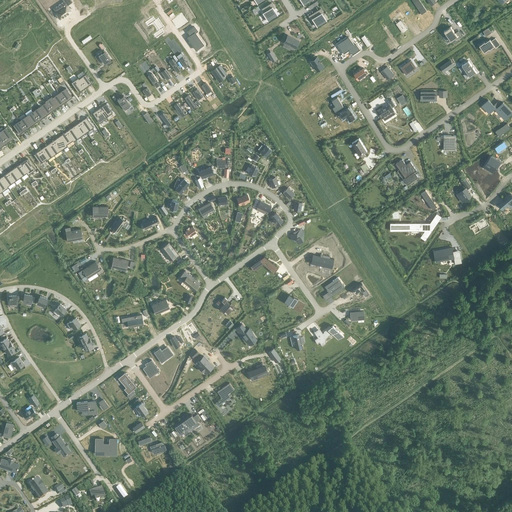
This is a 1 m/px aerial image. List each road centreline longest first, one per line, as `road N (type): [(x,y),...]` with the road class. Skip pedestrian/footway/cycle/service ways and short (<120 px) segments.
road 1 (residential): [(172,232),(192,199),(240,182),(269,193),(287,215),(284,232),(270,243)]
road 2 (residential): [(109,373),(72,305),(45,288),(0,292)]
road 3 (residential): [(339,69),(361,54),(384,61),(434,28),(454,0)]
road 4 (residential): [(511,175),(488,203),(448,221),(414,275)]
road 5 (residential): [(511,73),(395,148)]
road 6 (residential): [(210,63),(149,104),(128,82),(105,89)]
road 7 (residential): [(105,89),(0,162)]
road 8 (residential): [(0,299),(61,407)]
